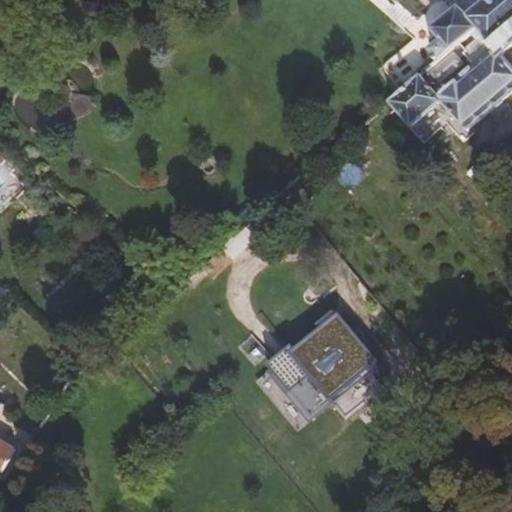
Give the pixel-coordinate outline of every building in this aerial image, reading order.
[(490,48),(511,28),(511,0),(490,0),(467,22),(458,13),(434,36),(442,46),(431,56),(441,70),(481,37),(490,48)] [(511,28),(490,48),(495,56),(435,105),(460,137),(511,91),(511,76),(499,59),(511,48),(511,28)] [(392,111),(405,130),(435,105),(420,86),(392,111)] [(276,233),(263,217),(231,243),(244,258),(276,233)] [(216,255),(196,272),(205,283),(226,266),(216,255)]
